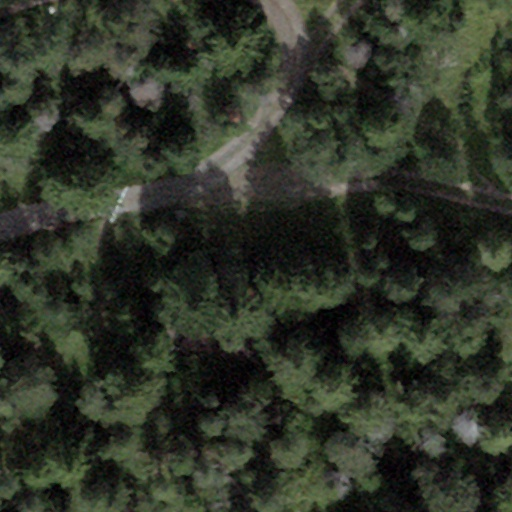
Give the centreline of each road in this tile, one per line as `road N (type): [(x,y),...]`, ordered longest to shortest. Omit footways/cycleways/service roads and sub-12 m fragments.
road 1 (track): [(369,0),(301,51),(206,180),(18,209),(0,227)]
road 2 (track): [(206,180),(414,167),(511,195)]
